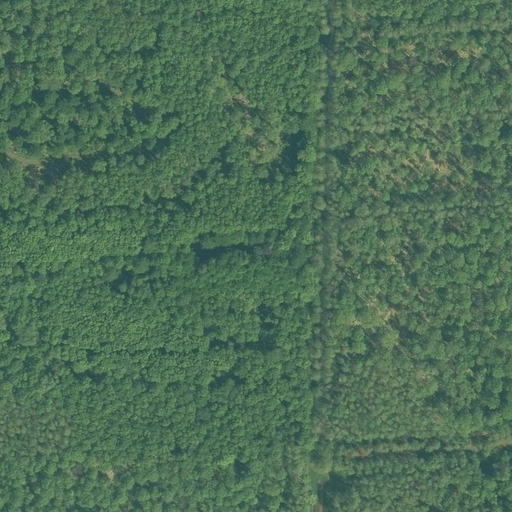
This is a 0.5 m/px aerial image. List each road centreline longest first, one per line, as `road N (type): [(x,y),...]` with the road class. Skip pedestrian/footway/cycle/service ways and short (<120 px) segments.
road 1 (track): [(319,224),(216,243),(120,244),(0,270)]
road 2 (track): [(319,459),(319,224)]
